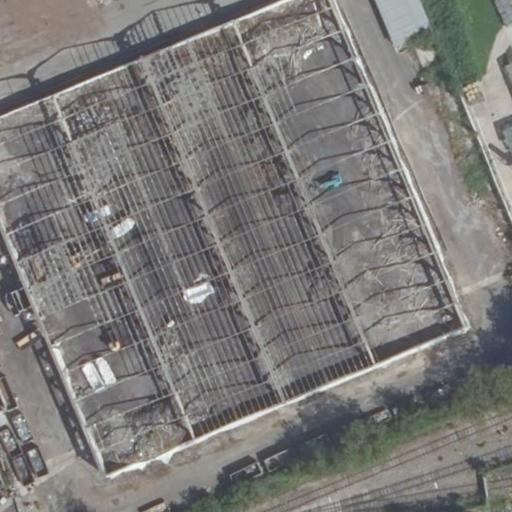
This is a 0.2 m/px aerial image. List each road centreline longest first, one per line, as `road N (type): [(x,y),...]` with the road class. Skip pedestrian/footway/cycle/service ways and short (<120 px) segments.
road 1 (unknown): [(104,511),(472,351),(503,322),(499,273),(353,0)]
road 2 (unknown): [(0,79),(189,0)]
